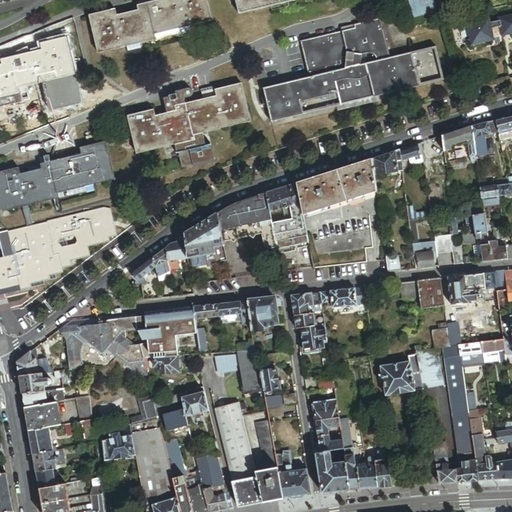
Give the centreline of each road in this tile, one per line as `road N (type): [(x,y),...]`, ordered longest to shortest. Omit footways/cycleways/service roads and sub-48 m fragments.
road 1 (residential): [(511,105),(231,192),(96,287)]
road 2 (residential): [(511,264),(285,291)]
road 3 (residential): [(285,291),(320,511)]
road 4 (residential): [(285,291),(135,308),(96,287)]
road 5 (residential): [(2,361),(29,511)]
road 6 (unknown): [(234,511),(204,380)]
road 7 (secondary): [(362,511),(491,502)]
